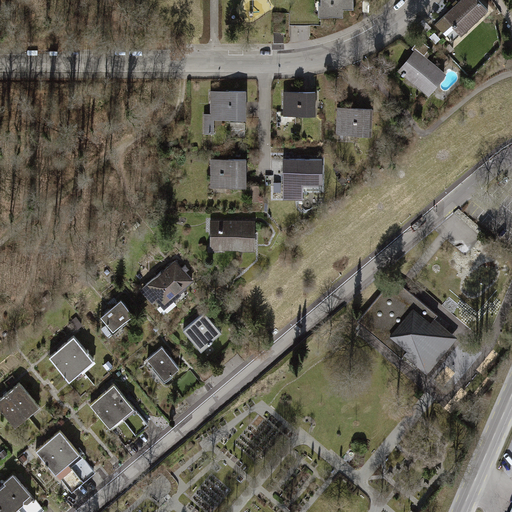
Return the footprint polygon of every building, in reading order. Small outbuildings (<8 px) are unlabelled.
[(321,0),(321,3),(319,3),(319,14),(344,14),(344,6),(354,6),(354,0),(321,0)] [(484,11),(474,0),(459,0),(433,24),(449,43),(484,11)] [(420,42),(414,50),(424,57),(429,50),(420,42)] [(426,97),(444,74),(415,51),(397,74),(426,97)] [(244,120),(244,94),(211,94),(211,115),(204,115),(205,135),(214,134),(214,120),(244,120)] [(314,94),(284,94),(284,118),(314,117),(314,94)] [(369,111),(337,109),(336,135),(367,137),(369,111)] [(245,188),(245,160),(208,160),(208,188),(245,188)] [(318,160),(282,160),(282,199),(301,199),(300,185),(319,185),(318,160)] [(252,220),(209,221),(210,249),(253,248),(252,220)] [(176,260),(140,291),(150,302),(155,299),(161,308),(192,280),(176,260)] [(398,280),(362,320),(426,376),(459,339),(437,320),(440,316),(398,280)] [(129,311),(118,298),(98,314),(110,328),(129,311)] [(202,311),(181,329),(197,348),(218,330),(202,311)] [(90,358),(70,335),(45,356),(65,379),(90,358)] [(175,365),(160,345),(143,359),(160,381),(175,365)] [(36,404),(16,381),(0,394),(0,410),(12,424),(36,404)] [(131,406),(112,383),(87,404),(107,426),(131,406)] [(52,472),(77,451),(59,429),(34,450),(52,472)] [(27,493),(10,474),(2,480),(3,483),(0,485),(0,511),(5,511),(6,511),(8,511),(19,503),(20,499),(27,493)]
